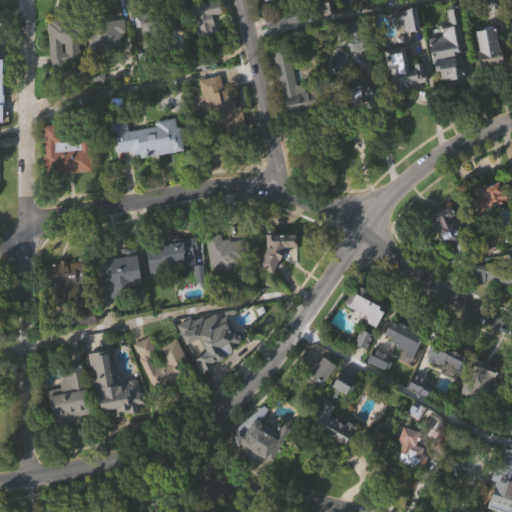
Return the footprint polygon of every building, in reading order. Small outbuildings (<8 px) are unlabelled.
[(320,12),(319,0),(297,0),(298,13),(320,12)] [(490,0),(492,10),(500,9),(499,0),(490,0)] [(218,1),(221,14),(212,16),(217,37),(202,41),(199,28),(195,29),(193,19),(190,20),(187,8),(218,1)] [(280,8),(281,13),(299,9),(299,12),(301,12),(303,18),(301,18),(301,20),(267,26),(264,11),(280,8)] [(417,8),(422,30),(405,33),(403,21),(400,22),(398,11),(417,8)] [(177,28),(160,31),(161,39),(143,42),(141,28),(136,29),(134,16),(174,10),(177,28)] [(69,17),(69,21),(80,20),(80,31),(78,31),(79,43),(81,43),(83,71),(66,72),(66,62),(50,64),(47,22),(50,21),(50,18),(69,17)] [(108,17),(108,21),(124,20),(126,43),(89,47),(88,22),(95,21),(95,18),(108,17)] [(351,53),(345,22),(362,18),(368,49),(351,53)] [(498,34),(506,62),(483,67),(479,50),(481,49),(477,33),(484,31),(484,28),(496,26),(498,34)] [(198,67),(218,64),(215,41),(222,40),(221,29),(193,33),(198,67)] [(421,57),(418,35),(400,37),(404,60),(421,57)] [(141,61),(155,61),(155,41),(141,41),(141,61)] [(288,44),(297,85),(326,78),(331,97),(319,100),(321,109),(287,116),(272,47),(288,44)] [(407,47),(411,66),(415,65),(415,63),(423,61),(427,81),(416,83),(416,87),(409,89),(409,86),(405,87),(406,90),(394,93),(389,68),(393,67),(393,63),(388,64),(386,49),(407,45),(407,47)] [(90,48),(91,78),(122,77),(122,61),(126,60),(126,47),(90,48)] [(51,93),(82,92),(80,49),(50,50),(51,93)] [(441,51),(442,59),(457,56),(460,67),(466,66),(468,76),(446,80),(446,78),(443,78),(441,69),(436,70),(432,53),(441,51)] [(476,57),(482,96),(504,93),(498,53),(476,57)] [(425,91),(409,93),(407,74),(388,77),(393,114),(427,110),(425,91)] [(222,85),(223,90),(229,88),(231,100),(234,99),(236,107),(241,106),(245,123),(238,125),(242,142),(227,146),(226,143),(219,145),(216,131),(213,132),(204,95),(202,96),(199,80),(219,75),(222,85)] [(299,113),(292,76),(276,79),(287,142),(317,137),(313,111),(299,113)] [(367,90),(367,94),(375,92),(376,98),(370,99),(370,102),(339,106),(337,94),(361,91),(360,85),(367,84),(368,90),(367,90)] [(204,106),(215,166),(241,161),(240,154),(246,152),(243,134),(237,135),(236,125),(228,127),(223,102),(204,106)] [(344,113),(347,134),(376,129),(372,109),(344,113)] [(175,118),(177,127),(180,126),(184,150),(141,157),(140,154),(132,156),(131,150),(119,152),(119,150),(116,151),(111,122),(127,119),(128,131),(155,126),(155,121),(175,118)] [(60,124),(61,141),(79,140),(79,137),(90,136),(92,171),(46,172),(43,125),(60,124)] [(112,150),(117,180),(133,177),(134,185),(184,178),(179,145),(158,148),(159,154),(130,158),(128,148),(112,150)] [(92,199),(91,178),(59,180),(57,153),(43,154),(47,202),(92,199)] [(502,181),(506,189),(509,188),(511,194),(511,201),(503,206),(502,204),(483,212),(478,200),(483,197),(482,191),(485,188),(502,181)] [(452,209),(455,216),(452,218),(453,219),(464,214),(473,233),(468,235),(475,249),(462,255),(456,243),(450,245),(448,241),(446,242),(440,230),(444,228),(441,223),(436,225),(432,215),(443,210),(444,213),(452,209)] [(481,238),(509,230),(504,210),(476,217),(481,238)] [(221,234),(222,240),(230,239),(231,241),(241,240),(244,257),(237,258),(239,267),(211,271),(206,236),(221,234)] [(299,235),(299,248),(287,248),(286,251),(287,251),(275,274),(261,267),(271,246),(268,246),(268,235),(299,235)] [(173,236),(173,239),(197,237),(198,248),(193,248),(194,260),(187,261),(187,264),(166,267),(167,272),(151,274),(150,272),(147,245),(162,243),(162,246),(168,245),(167,236),(173,236)] [(439,250),(446,266),(455,263),(454,261),(464,257),(458,242),(439,250)] [(134,248),(135,254),(138,254),(141,283),(134,284),(136,295),(111,298),(108,278),(100,279),(98,259),(121,257),(120,250),(134,248)] [(66,260),(67,263),(86,261),(88,281),(80,282),(82,310),(96,308),(98,322),(78,325),(74,296),(61,298),(59,285),(48,286),(45,264),(60,262),(60,260),(66,260)] [(299,261),(263,261),(262,296),(278,296),(278,288),(298,288),(299,261)] [(237,296),(236,266),(223,267),(223,262),(209,262),(211,297),(237,296)] [(198,263),(161,267),(162,276),(149,277),(151,303),(165,302),(164,295),(197,291),(196,276),(199,275),(198,263)] [(476,263),(500,268),(501,264),(510,266),(510,264),(511,264),(511,286),(470,278),(473,263),(476,263)] [(105,286),(110,323),(136,320),(135,312),(143,311),(139,275),(122,277),(123,284),(105,286)] [(369,290),(372,292),(375,289),(378,291),(378,294),(388,299),(384,305),(390,308),(379,329),(370,324),(370,318),(352,308),(363,287),(369,290)] [(62,325),(83,325),(83,290),(48,291),(49,313),(61,313),(62,325)] [(511,311),(511,295),(475,294),(474,311),(511,311)] [(220,316),(222,320),(229,317),(236,331),(240,334),(243,339),(242,343),(236,346),(237,349),(232,351),(234,354),(226,357),(226,360),(215,363),(217,366),(209,370),(210,371),(202,375),(195,361),(206,356),(208,351),(203,340),(188,346),(178,327),(192,320),(194,323),(204,318),(205,321),(217,315),(220,316)] [(390,331),(361,315),(350,335),(370,345),(367,349),(377,355),(390,331)] [(391,320),(399,324),(400,322),(425,334),(423,339),(424,340),(422,344),(420,343),(417,349),(408,345),(406,350),(397,346),(400,340),(385,333),(391,320)] [(77,351),(98,351),(99,337),(78,336),(77,351)] [(150,336),(157,350),(158,350),(157,347),(176,338),(195,377),(161,393),(160,390),(154,393),(151,386),(153,385),(141,359),(143,358),(139,351),(137,353),(133,344),(150,336)] [(180,357),(187,372),(201,366),(208,381),(196,386),(202,399),(217,392),(215,387),(246,372),(239,358),(236,359),(225,336),(180,357)] [(469,357),(464,370),(457,367),(456,370),(451,368),(454,363),(446,359),(445,361),(436,357),(434,363),(428,360),(430,356),(427,355),(434,338),(452,346),(451,349),(469,357)] [(386,362),(393,365),(391,372),(416,382),(425,360),(392,346),(386,362)] [(393,361),(390,368),(387,367),(386,370),(367,361),(374,347),(392,356),(389,360),(393,361)] [(111,356),(112,363),(114,363),(116,373),(128,380),(136,379),(137,380),(139,380),(141,393),(144,393),(146,403),(139,404),(140,411),(124,413),(125,415),(116,416),(115,408),(103,410),(102,401),(99,402),(98,395),(100,394),(99,388),(95,388),(89,353),(110,349),(111,356)] [(356,372),(369,377),(375,362),(362,356),(356,372)] [(498,372),(492,382),(472,374),(478,358),(500,368),(498,372)] [(68,418),(53,421),(49,396),(61,393),(59,383),(63,378),(63,370),(69,368),(68,364),(81,362),(91,413),(68,418)] [(135,370),(156,420),(188,407),(183,396),(190,394),(178,366),(157,375),(152,364),(135,370)] [(434,383),(428,397),(408,387),(414,374),(434,383)] [(91,380),(101,439),(115,436),(116,444),(140,440),(139,431),(144,430),(140,406),(125,409),(124,402),(116,403),(112,376),(91,380)] [(394,382),(373,376),(368,390),(389,397),(394,382)] [(320,417),(337,392),(325,383),(307,407),(320,417)] [(499,396),(479,388),(470,411),(490,419),(499,396)] [(50,417),(54,446),(90,442),(84,389),(61,392),(63,416),(50,417)] [(349,421),(355,405),(340,399),(334,415),(349,421)] [(328,400),(336,405),(330,416),(334,419),(336,417),(339,419),(338,420),(347,425),(350,421),(359,426),(354,434),(353,433),(346,445),(337,439),(338,438),(313,424),(325,400),(328,400)] [(409,415),(429,424),(436,410),(415,401),(409,415)] [(267,425),(279,432),(281,428),(279,427),(281,424),(283,426),(287,420),(296,426),(273,461),(266,457),(264,460),(244,449),(247,445),(243,442),(241,446),(233,440),(241,428),(247,432),(256,419),(261,419),(264,424),(267,425)] [(337,432),(328,427),(312,456),(348,475),(359,454),(349,449),(347,452),(330,444),(337,432)] [(235,466),(272,491),(289,466),(262,449),(270,437),(260,430),(235,466)] [(412,439),(411,441),(426,448),(423,454),(429,457),(425,468),(423,467),(415,486),(393,477),(399,463),(394,461),(403,439),(404,440),(406,436),(412,439)] [(511,448),(511,475),(510,481),(511,481),(511,511),(508,511),(490,506),(499,482),(493,480),(504,446),(511,448)] [(400,475),(403,476),(399,489),(420,495),(422,486),(423,487),(426,473),(402,466),(400,475)]
